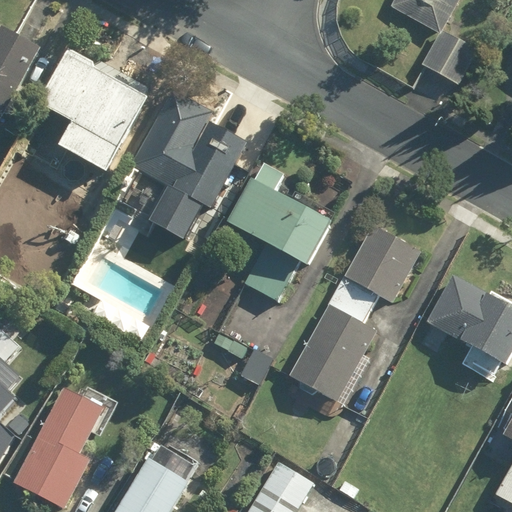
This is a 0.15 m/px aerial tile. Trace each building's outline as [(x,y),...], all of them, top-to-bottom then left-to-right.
[(483,49),(450,31),(466,0),(398,0),(393,11),(440,36),(423,68),(461,89),(483,49)] [(0,130),(47,52),(6,28),(0,37),(0,130)] [(74,53),(43,107),(78,126),(65,150),(111,175),(152,102),(99,73),(101,68),(74,53)] [(201,147),(159,123),(134,168),(216,215),(244,165),(204,142),(201,147)] [(255,180),(230,225),(311,271),(337,227),(255,180)] [(427,254),(377,226),(346,280),(396,308),(427,254)] [(511,307),(455,275),(428,322),(509,368),(511,362),(511,307)] [(385,335),(330,305),(291,377),(346,406),(385,335)] [(0,327),(0,425),(17,440),(46,399),(31,383),(36,377),(6,350),(10,346),(4,341),(9,335),(0,327)] [(252,349),(221,332),(213,347),(244,364),(252,349)] [(278,361),(257,350),(243,378),(263,389),(278,361)] [(67,389),(16,485),(66,511),(69,511),(95,463),(85,457),(109,411),(67,389)] [(511,472),(498,499),(511,506),(511,425),(506,437),(511,439),(511,472)] [(152,462),(121,511),(177,511),(193,488),(152,462)] [(301,511),(317,487),(280,465),(251,511),(301,511)]
